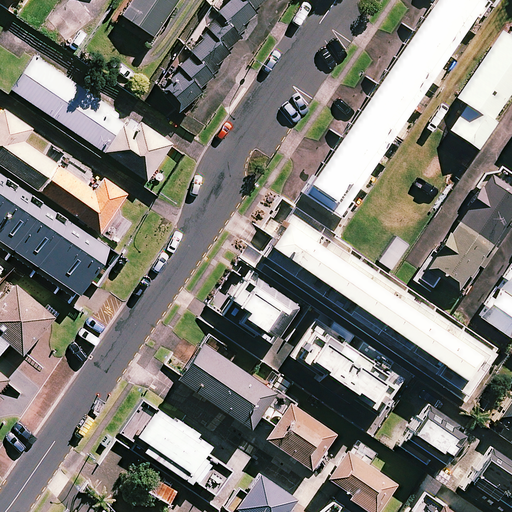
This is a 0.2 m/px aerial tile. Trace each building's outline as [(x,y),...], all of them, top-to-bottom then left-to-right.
[(175,0),(133,0),(123,16),(152,35),(175,0)] [(214,0),(153,81),(182,108),(263,0),(214,0)] [(463,25),(475,33),(482,24),(469,16),(474,9),(484,16),(492,4),(485,0),(425,0),(298,188),(335,212),(373,156),(385,164),(433,93),(421,85),(426,78),(438,86),(451,67),(439,59),(444,52),(455,59),(469,40),(458,32),(463,25)] [(511,85),(511,36),(501,29),(455,96),(466,103),(449,128),(476,147),(494,121),(490,118),(511,85)] [(15,90),(147,182),(172,143),(43,53),(15,90)] [(29,129),(2,111),(0,113),(0,164),(98,232),(124,194),(102,179),(94,191),(21,141),(29,129)] [(511,216),(511,192),(483,172),(464,197),(467,200),(412,274),(428,287),(438,273),(459,288),(511,216)] [(104,247),(0,173),(0,240),(76,293),(104,247)] [(319,223),(280,197),(259,227),(271,235),(260,252),(438,375),(435,381),(458,397),(454,402),(466,411),(504,356),(316,226),(319,223)] [(297,293),(245,265),(233,286),(223,281),(209,306),(271,340),(297,293)] [(511,266),(498,286),(511,295),(511,266)] [(511,332),(511,295),(498,286),(480,314),(511,335),(511,332)] [(354,349),(311,320),(290,352),(317,369),(320,365),(354,388),(350,394),(384,416),(407,381),(386,367),(391,360),(360,340),(354,349)] [(270,389),(199,341),(176,376),(247,424),(270,389)] [(0,394),(23,366),(0,347),(0,394)] [(511,430),(511,392),(494,418),(511,430)] [(198,434),(142,398),(115,439),(126,446),(135,433),(147,440),(141,448),(188,479),(190,477),(214,492),(241,451),(203,426),(198,434)] [(331,431),(286,399),(262,434),(307,466),(331,431)] [(454,435),(419,411),(397,444),(432,468),(454,435)] [(511,511),(511,457),(488,443),(460,487),(500,511),(511,511)] [(392,481),(343,448),(325,475),(347,491),(345,494),(370,511),(392,481)] [(290,494),(255,471),(232,505),(242,511),(287,511),(289,509),(283,504),(290,494)] [(455,511),(439,501),(431,511),(455,511)]
